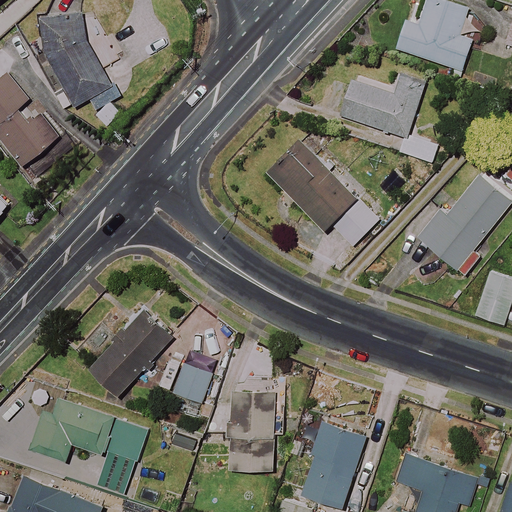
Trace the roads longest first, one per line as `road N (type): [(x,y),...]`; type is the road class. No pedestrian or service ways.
road 1 (tertiary): [(511,387),(249,281),(130,189)]
road 2 (secondary): [(130,189),(282,21)]
road 3 (secondary): [(0,327),(130,189)]
